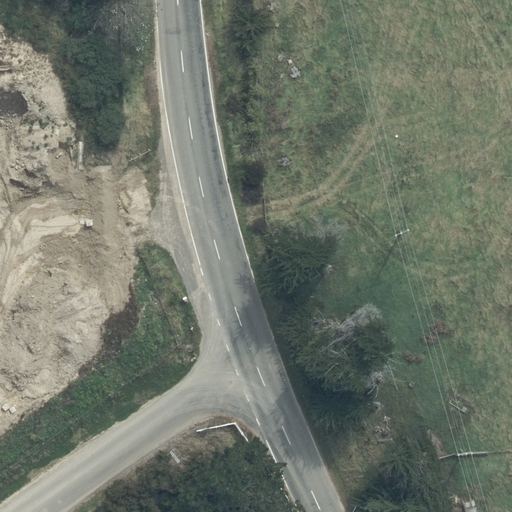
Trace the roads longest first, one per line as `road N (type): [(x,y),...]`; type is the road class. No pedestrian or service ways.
road 1 (secondary): [(252,355),(194,155),(177,0)]
road 2 (unclassified): [(252,355),(21,511)]
road 3 (secondary): [(320,511),(252,355)]
